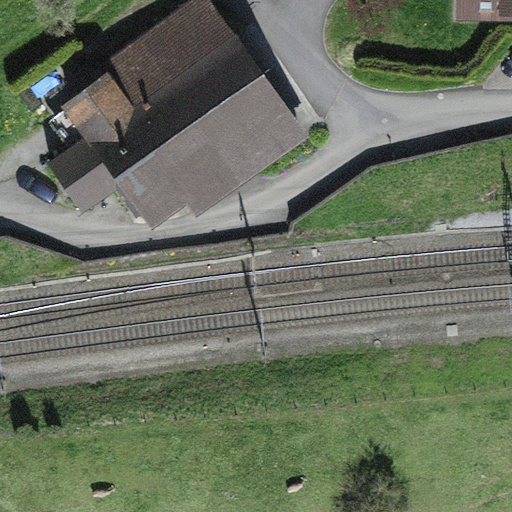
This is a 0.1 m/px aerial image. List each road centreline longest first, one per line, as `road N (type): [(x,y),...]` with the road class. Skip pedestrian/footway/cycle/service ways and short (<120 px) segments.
road 1 (track): [(0,214),(86,239),(242,218),(381,142)]
road 2 (track): [(381,142),(511,112)]
